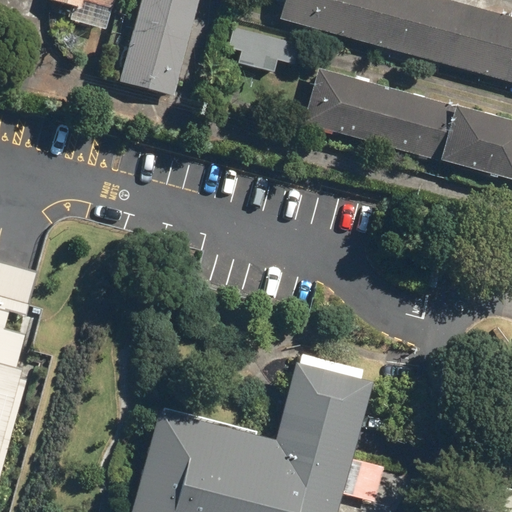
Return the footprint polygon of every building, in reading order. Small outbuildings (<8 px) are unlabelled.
[(47,0),(78,8),(80,1),(110,9),(112,0),(47,0)] [(170,95),(195,0),(138,0),(117,81),(170,95)] [(511,19),(442,0),(279,0),(274,19),(511,84),(511,19)] [(297,45),(232,26),(223,59),(271,73),(275,60),(291,65),(297,45)] [(511,123),(317,69),(302,123),(511,180),(511,123)] [(0,459),(22,381),(14,378),(17,369),(10,367),(20,335),(0,329),(0,324),(4,311),(20,315),(32,272),(0,263),(0,459)] [(336,511),(371,380),(293,360),(272,439),(158,409),(131,511),(336,511)] [(511,511),(511,488),(496,484),(488,511),(511,511)]
